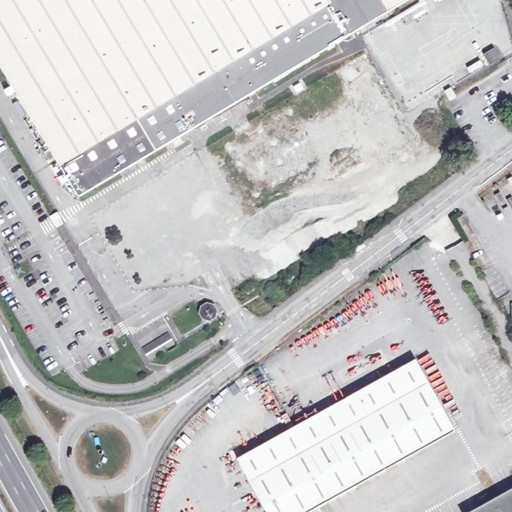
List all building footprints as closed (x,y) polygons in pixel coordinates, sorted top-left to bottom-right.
[(0,0),(0,62),(80,196),(250,95),(255,92),(338,42),(343,39),(408,0),(0,0)] [(492,50),(484,56),(489,64),(498,58),(492,50)] [(294,114),(228,146),(255,201),(312,173),(310,169),(321,163),(317,153),(373,126),(389,159),(415,147),(369,56),(339,71),(354,101),(300,127),(294,114)] [(206,302),(205,300),(201,303),(202,305),(199,313),(203,319),(211,320),(217,317),(218,310),(214,304),(206,302)] [(168,332),(143,347),(151,361),(177,346),(168,332)] [(454,431),(414,361),(237,460),(266,511),(316,511),(315,509),(454,431)] [(511,511),(511,489),(471,511),(511,511)]
